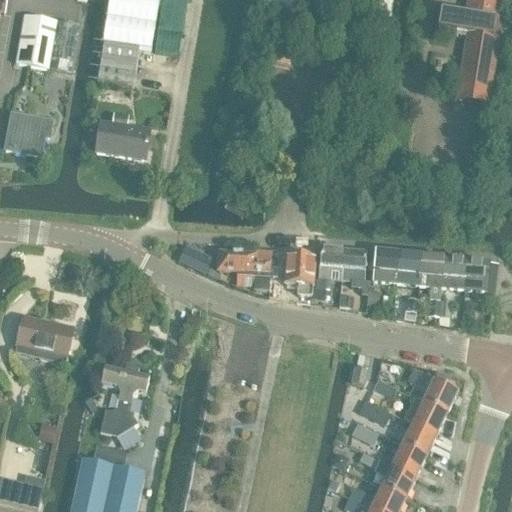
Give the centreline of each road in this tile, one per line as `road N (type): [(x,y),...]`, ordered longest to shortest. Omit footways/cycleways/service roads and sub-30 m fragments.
road 1 (unclassified): [(511,366),(209,298),(114,252)]
road 2 (residential): [(114,252),(144,237),(281,238),(488,259)]
road 3 (track): [(281,238),(292,145),(320,101),(341,0)]
road 4 (unknown): [(28,0),(0,211)]
road 5 (track): [(242,511),(282,317)]
road 6 (track): [(320,101),(419,81),(433,0)]
road 7 (tertiary): [(470,511),(511,384)]
